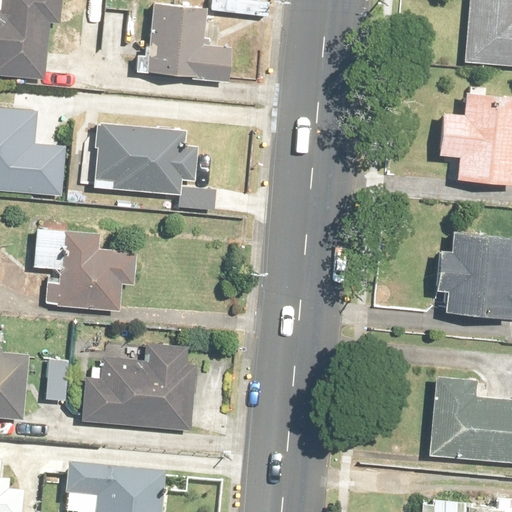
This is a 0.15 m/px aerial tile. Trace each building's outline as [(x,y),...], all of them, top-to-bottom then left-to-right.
[(0,0),(0,77),(38,80),(42,23),(52,24),(53,0),(0,0)] [(511,0),(460,0),(454,60),(511,65),(511,0)] [(200,5),(145,2),(142,45),(128,44),(126,74),(218,79),(220,46),(198,45),(200,5)] [(453,113),(429,111),(426,155),(447,157),(445,181),(510,186),(511,171),(511,93),(455,89),(453,113)] [(178,129),(84,121),(79,184),(173,192),(174,174),(187,175),(190,149),(177,148),(178,129)] [(91,237),(26,228),(21,266),(41,269),(36,303),(110,313),(114,284),(127,286),(132,251),(90,246),(91,237)] [(441,252),(427,251),(423,290),(434,291),(432,313),(511,319),(511,235),(443,229),(441,252)] [(86,378),(75,377),(73,422),(185,428),(188,364),(179,364),(180,345),(106,341),(105,356),(87,355),(86,378)] [(0,416),(18,417),(22,351),(0,350),(0,416)] [(66,359),(44,357),(39,401),(61,403),(66,359)] [(470,381),(424,378),(418,457),(511,463),(511,399),(469,396),(470,381)] [(152,511),(155,472),(59,465),(56,497),(89,499),(88,511),(152,511)] [(0,511),(15,511),(17,494),(1,493),(2,482),(0,481),(0,511)] [(410,511),(511,511),(511,501),(490,500),(489,506),(454,505),(455,496),(411,494),(410,511)]
